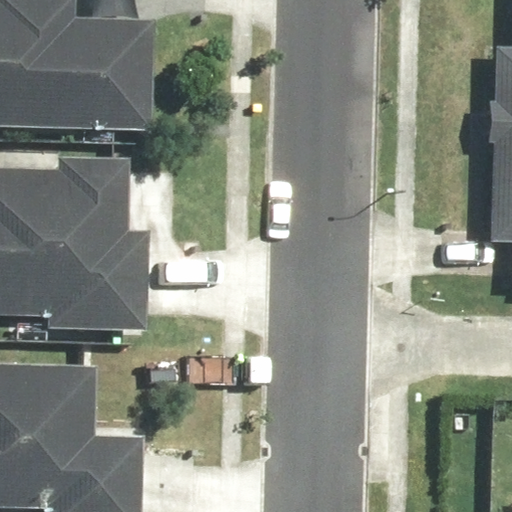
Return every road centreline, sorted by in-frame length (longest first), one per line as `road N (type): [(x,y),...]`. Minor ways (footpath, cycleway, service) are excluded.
road 1 (residential): [(325,0),(316,335)]
road 2 (residential): [(316,335),(511,342)]
road 3 (residential): [(316,335),(311,511)]
